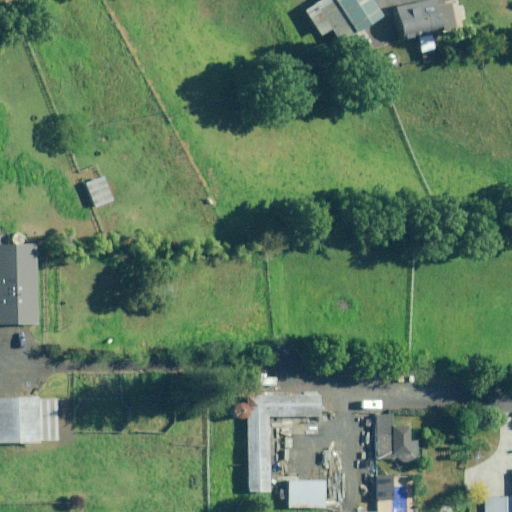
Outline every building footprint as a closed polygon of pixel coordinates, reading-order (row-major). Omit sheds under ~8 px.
[(366,0),(319,0),(313,4),(302,11),(319,37),(330,30),(338,42),(377,16),(366,0)] [(437,31),(431,0),(391,7),(394,20),(385,22),(388,40),(437,31)] [(375,53),(378,71),(412,67),(410,48),(375,53)] [(0,324),(34,324),(34,246),(0,245),(0,324)] [(274,376),(258,377),(258,385),(274,385),(274,376)] [(245,491),(266,491),(266,416),(316,416),(317,394),(245,393),(245,491)] [(0,442),(54,442),(54,398),(0,398),(0,442)] [(390,415),(374,415),(374,459),(411,459),(411,425),(390,425),(390,415)] [(321,503),(321,481),(285,481),(285,500),(308,500),(308,503),(321,503)] [(511,511),(511,494),(483,494),(483,511),(511,511)]
